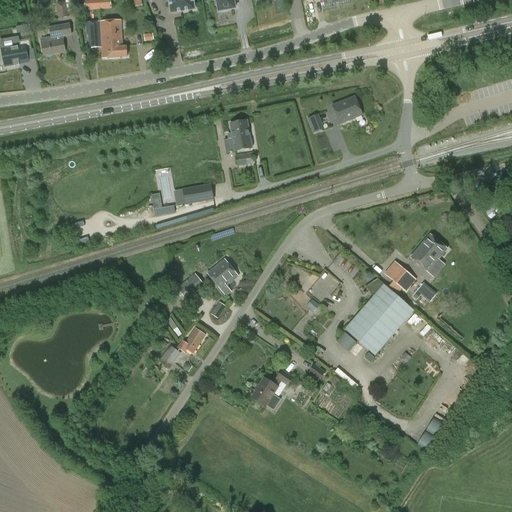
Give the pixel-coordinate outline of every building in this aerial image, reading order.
[(84,0),(85,11),(112,9),(111,0),(84,0)] [(168,0),(171,13),(195,10),(193,0),(168,0)] [(214,0),(215,6),(217,6),(219,12),(235,9),(233,0),(214,0)] [(56,3),(59,19),(69,17),(66,2),(56,3)] [(122,48),(120,21),(86,23),(87,35),(88,35),(89,49),(101,48),(102,59),(127,58),(126,48),(122,48)] [(44,56),(65,52),(60,25),(49,27),(51,37),(40,39),(44,56)] [(29,63),(28,61),(26,51),(32,50),(30,39),(18,41),(18,38),(0,42),(5,67),(15,65),(15,66),(15,65),(19,65),(19,66),(19,65),(29,63)] [(362,116),(355,97),(332,106),(340,125),(362,116)] [(308,119),(313,134),(324,130),(319,115),(308,119)] [(232,138),(250,135),(247,121),(230,124),(232,138)] [(250,135),(232,138),(235,151),(252,148),(250,135)] [(498,180),(490,183),(473,195),(479,203),(500,187),(498,180)] [(183,190),(185,205),(214,200),(212,185),(183,190)] [(161,193),(153,194),(156,216),(177,213),(175,197),(162,199),(161,193)] [(428,272),(447,250),(431,235),(411,258),(428,272)] [(232,292),(227,286),(238,277),(224,260),(208,274),(221,290),(221,291),(226,298),(232,292)] [(417,280),(402,268),(391,281),(406,293),(417,280)] [(185,299),(203,284),(195,274),(177,289),(185,299)] [(426,299),(423,303),(427,307),(438,294),(424,283),(414,295),(418,299),(421,295),(426,299)] [(414,311),(384,285),(344,330),(375,357),(414,311)] [(308,307),(316,312),(321,304),(312,300),(308,307)] [(217,319),(224,308),(218,304),(212,315),(217,319)] [(195,329),(186,343),(182,341),(177,348),(185,353),(187,350),(193,354),(205,336),(195,329)] [(181,354),(169,346),(159,362),(170,370),(181,354)] [(326,373),(314,365),(308,373),(320,381),(326,373)] [(353,386),(356,382),(340,368),(336,372),(353,386)] [(282,372),(274,385),(264,379),(260,386),(252,398),(266,408),(267,406),(274,411),(281,400),(274,395),(282,383),(288,387),(293,379),(282,372)] [(435,420),(430,431),(439,435),(444,424),(435,420)] [(427,434),(420,444),(429,450),(436,439),(427,434)]
